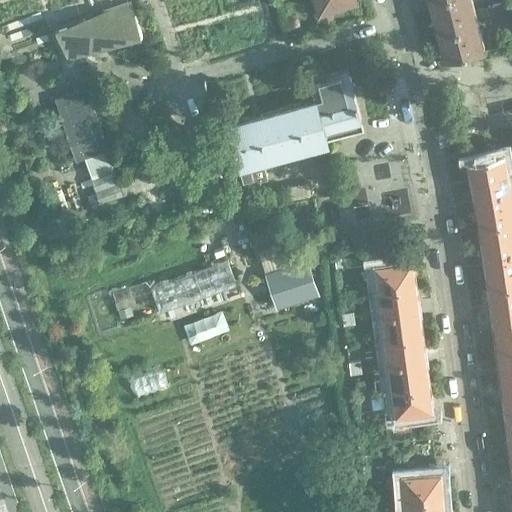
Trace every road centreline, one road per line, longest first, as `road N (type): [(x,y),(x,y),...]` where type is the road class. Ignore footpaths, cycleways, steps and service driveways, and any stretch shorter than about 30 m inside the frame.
road 1 (residential): [(389,0),(435,197),(478,511)]
road 2 (secondary): [(80,511),(0,280)]
